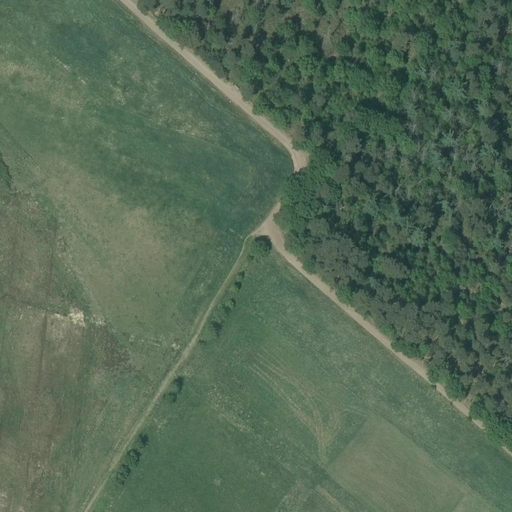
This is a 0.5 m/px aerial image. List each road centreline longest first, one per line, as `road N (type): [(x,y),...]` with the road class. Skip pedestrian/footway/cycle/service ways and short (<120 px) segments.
road 1 (track): [(264,228),(86,511)]
road 2 (track): [(264,228),(511,451)]
road 3 (track): [(125,0),(313,168)]
road 4 (track): [(313,168),(461,0)]
